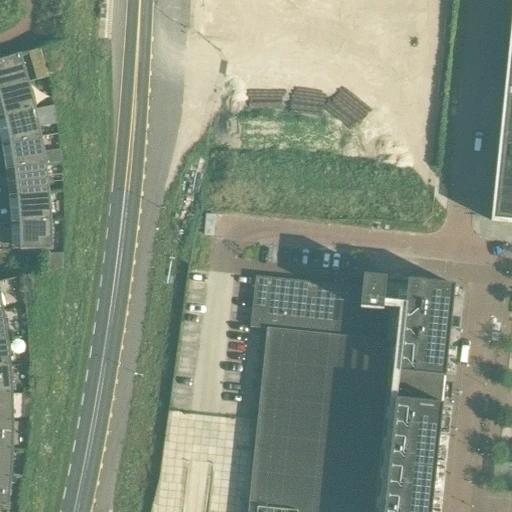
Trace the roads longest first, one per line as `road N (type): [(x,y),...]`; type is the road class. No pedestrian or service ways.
road 1 (primary): [(140,0),(118,255),(74,511)]
road 2 (residential): [(481,0),(454,248)]
road 3 (residential): [(454,248),(226,226)]
